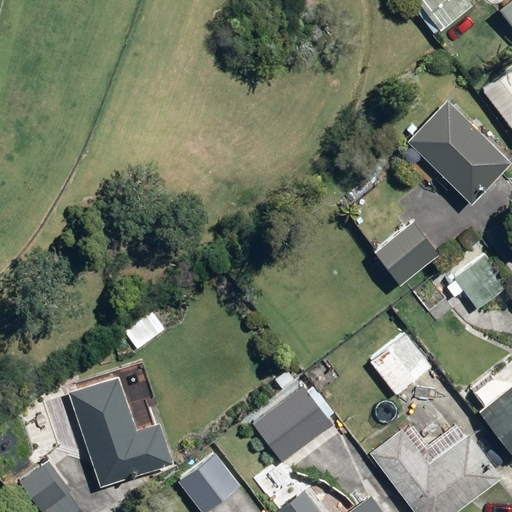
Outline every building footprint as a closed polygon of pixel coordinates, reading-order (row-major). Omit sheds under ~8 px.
[(420,0),(442,26),(472,2),(469,0),(420,0)] [(511,0),(506,0),(501,4),(511,19),(511,0)] [(422,151),(473,200),(511,158),(447,96),(408,137),(414,143),(411,143),(407,146),(406,150),(407,154),(410,157),(414,158),(417,157),(421,155),(422,151)] [(375,248),(401,280),(439,250),(414,217),(375,248)] [(454,274),(478,306),(509,283),(485,250),(454,274)] [(153,307),(127,328),(141,346),(167,324),(153,307)] [(370,359),(396,392),(432,363),(406,330),(370,359)] [(68,388),(101,484),(174,459),(159,416),(137,424),(118,370),(68,388)] [(511,382),(480,406),(511,448),(511,382)] [(276,417),(302,451),(336,425),(334,423),(341,418),(316,386),(276,417)] [(6,414),(0,419),(0,474),(5,480),(38,453),(6,414)] [(369,450),(416,511),(450,511),(503,472),(471,430),(430,461),(402,425),(369,450)] [(178,477),(204,511),(241,482),(216,448),(178,477)] [(39,511),(38,511),(87,511),(69,488),(71,487),(46,456),(18,478),(42,509),(39,511)] [(275,510),(276,511),(388,511),(371,491),(345,511),(323,511),(303,487),(275,510)]
